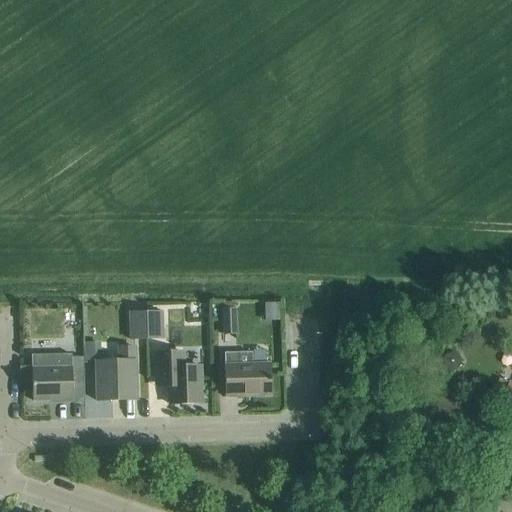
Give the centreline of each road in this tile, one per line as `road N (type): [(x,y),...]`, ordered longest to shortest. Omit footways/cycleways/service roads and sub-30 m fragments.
road 1 (residential): [(4,438),(303,431),(300,324)]
road 2 (residential): [(4,438),(1,314)]
